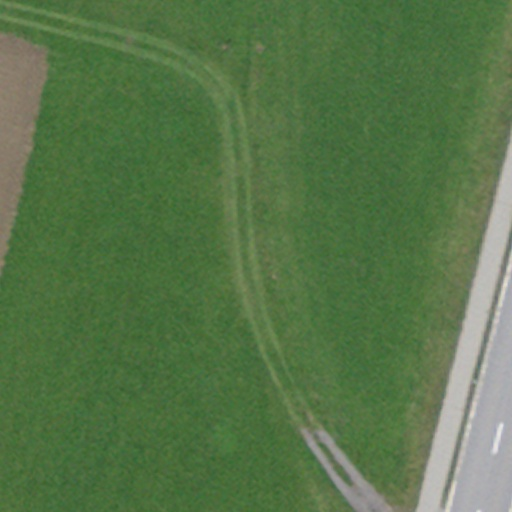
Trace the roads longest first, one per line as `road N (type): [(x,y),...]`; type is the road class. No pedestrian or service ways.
road 1 (track): [(371,511),(275,372)]
road 2 (primary): [(511,385),(479,511)]
